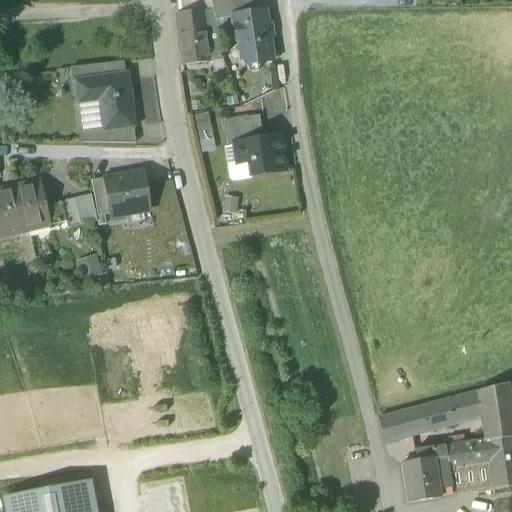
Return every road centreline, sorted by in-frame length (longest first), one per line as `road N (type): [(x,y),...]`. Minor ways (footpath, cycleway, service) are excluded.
road 1 (unclassified): [(279,511),(187,166),(157,0)]
road 2 (unclassified): [(385,511),(315,223),(279,0)]
road 3 (unknown): [(187,166),(17,146)]
